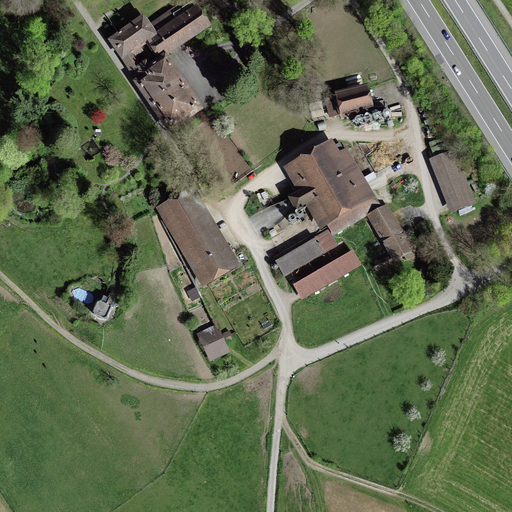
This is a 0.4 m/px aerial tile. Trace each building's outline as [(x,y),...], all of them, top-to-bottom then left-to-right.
[(151,42),(146,45),(156,61),(207,25),(190,1),(177,9),(178,11),(151,30),(156,38),(151,42)] [(143,19),(111,41),(169,127),(197,108),(164,60),(149,70),(145,64),(141,67),(133,57),(141,51),(138,47),(144,42),(146,45),(151,42),(156,38),(151,30),(143,19)] [(326,100),(331,117),(369,107),(365,90),(326,100)] [(334,233),(372,211),(364,197),(370,194),(345,151),(335,157),(329,147),(291,169),(304,191),(294,196),(266,208),(276,226),(300,206),(309,201),(322,222),(326,220),(334,233)] [(436,160),(456,209),(473,202),(454,153),(436,160)] [(232,264),(191,193),(163,209),(205,279),(232,264)] [(398,230),(385,206),(368,215),(394,259),(412,249),(404,234),(402,235),(398,230)] [(424,222),(418,226),(425,238),(431,234),(424,222)] [(327,231),(315,239),(323,253),(336,246),(327,231)] [(291,272),(323,253),(315,239),(275,261),(284,276),(291,272)] [(353,249),(293,284),(302,300),(362,265),(353,249)] [(378,259),(381,266),(393,261),(391,254),(378,259)] [(99,301),(97,303),(93,313),(94,315),(104,319),(106,317),(110,306),(112,306),(114,300),(103,295),(101,301),(99,301)] [(199,334),(209,354),(225,346),(215,326),(199,334)]
